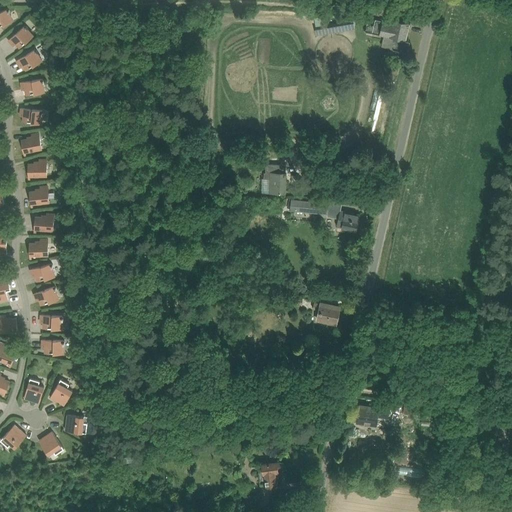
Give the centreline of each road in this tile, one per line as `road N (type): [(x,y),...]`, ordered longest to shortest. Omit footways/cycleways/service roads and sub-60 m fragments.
road 1 (unclassified): [(316,511),(437,0)]
road 2 (track): [(432,13),(47,1)]
road 3 (track): [(344,389),(511,411)]
